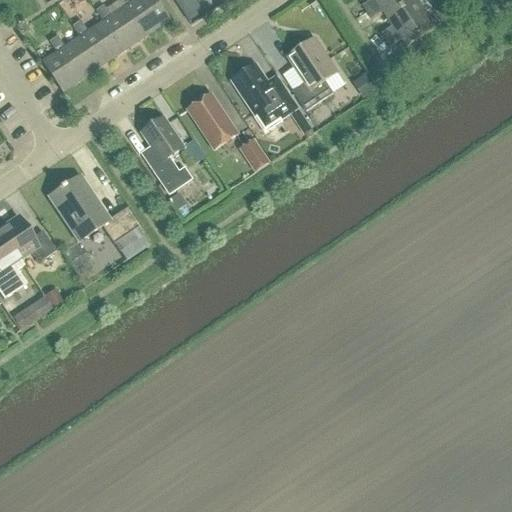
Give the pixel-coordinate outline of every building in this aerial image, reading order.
[(123,11),(144,41),(171,23),(155,0),(139,0),(135,3),(133,0),(120,0),(127,9),(123,11)] [(212,0),(219,9),(233,0),(212,0)] [(415,0),(390,0),(379,7),(383,14),(388,21),(417,2),(415,0)] [(417,2),(388,21),(393,29),(397,36),(426,16),(417,2)] [(182,12),(189,23),(201,15),(194,4),(182,12)] [(370,4),(362,8),(367,15),(374,11),(370,4)] [(144,41),(123,11),(112,18),(105,8),(96,13),(103,24),(97,28),(117,59),(144,41)] [(374,11),(367,15),(371,22),(379,17),(374,11)] [(426,16),(397,36),(402,42),(412,57),(425,49),(420,41),(436,31),(426,16)] [(117,59),(97,28),(89,34),(82,23),(73,29),(80,40),(70,46),(91,77),(117,59)] [(388,32),(381,37),(385,43),(393,39),(388,32)] [(91,77),(70,46),(65,49),(58,39),(50,44),(57,55),(43,65),(63,95),(91,77)] [(393,39),(385,43),(390,50),(397,46),(393,39)] [(338,76),(315,42),(311,45),(308,43),(305,42),(302,44),(302,48),(302,51),(288,61),(305,85),(292,94),(306,114),(333,96),(325,84),(338,76)] [(298,112),(284,91),(277,80),(268,87),(256,68),(232,84),(256,119),(254,120),(265,136),(282,124),(281,123),(298,112)] [(368,76),(353,86),(363,102),(378,92),(368,76)] [(215,153),(238,138),(211,98),(188,113),(215,153)] [(304,137),(311,132),(303,118),(295,123),(304,137)] [(158,160),(148,166),(169,197),(190,182),(184,172),(179,175),(169,162),(184,152),(164,122),(142,136),(158,160)] [(256,175),(269,166),(254,143),(240,152),(256,175)] [(109,223),(79,179),(49,199),(79,244),(102,229),(113,246),(138,230),(125,211),(109,223)] [(180,196),(170,203),(177,213),(187,207),(180,196)] [(0,230),(0,234),(18,262),(29,254),(37,266),(55,254),(41,234),(32,240),(17,219),(0,230)] [(12,265),(18,262),(0,234),(0,298),(2,301),(26,286),(12,265)] [(54,294),(45,300),(52,311),(61,304),(54,294)] [(27,322),(31,327),(36,324),(51,312),(42,300),(21,315),(11,322),(17,330),(27,322)]
